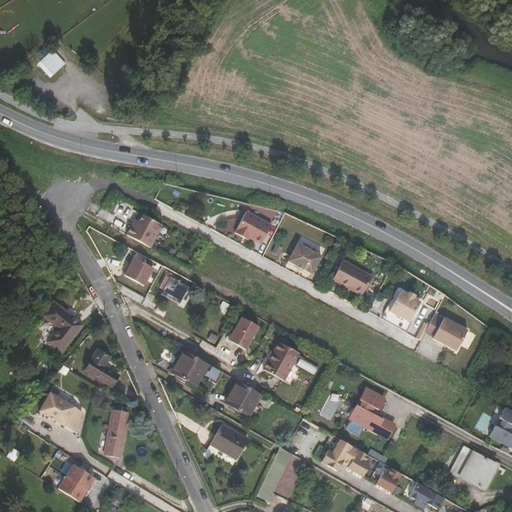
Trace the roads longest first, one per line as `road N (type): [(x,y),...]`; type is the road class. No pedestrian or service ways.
road 1 (tertiary): [(0,115),(94,149),(294,194),(361,222),(511,314)]
road 2 (residential): [(415,352),(113,187),(69,191)]
road 3 (residential): [(205,511),(60,202),(69,191)]
road 4 (unknown): [(173,511),(37,434)]
road 5 (unknown): [(511,464),(391,402)]
